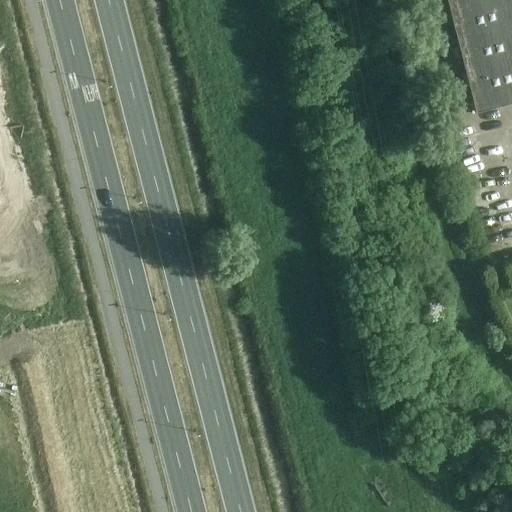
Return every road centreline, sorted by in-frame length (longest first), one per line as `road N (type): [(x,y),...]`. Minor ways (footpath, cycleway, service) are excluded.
road 1 (secondary): [(59,0),(190,511)]
road 2 (secondary): [(241,511),(110,0)]
